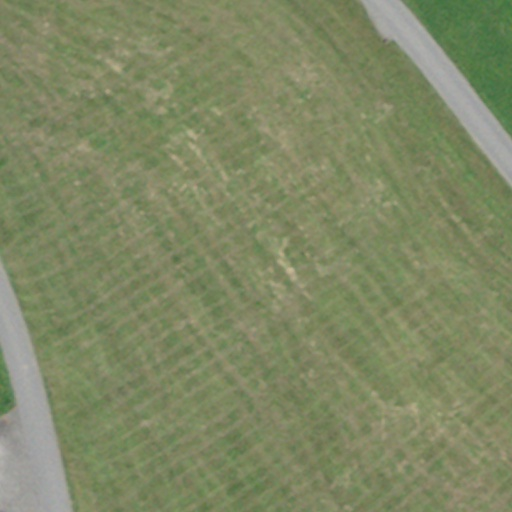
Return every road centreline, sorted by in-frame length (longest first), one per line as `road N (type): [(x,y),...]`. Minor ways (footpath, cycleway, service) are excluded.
road 1 (residential): [(62,511),(0,298)]
road 2 (residential): [(379,0),(511,162)]
